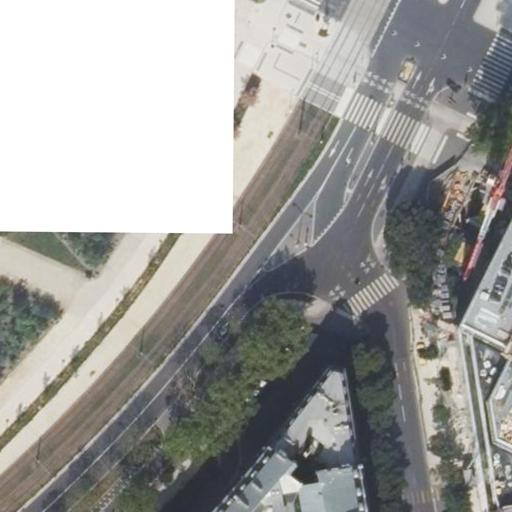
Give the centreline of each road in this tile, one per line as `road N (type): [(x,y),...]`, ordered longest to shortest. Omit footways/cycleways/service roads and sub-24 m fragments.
road 1 (tertiary): [(335,254),(395,332),(422,511)]
road 2 (tertiary): [(346,140),(181,365)]
road 3 (tertiary): [(335,254),(444,40)]
road 4 (tertiary): [(181,365),(42,511)]
road 5 (tertiary): [(181,365),(259,289),(335,254)]
road 6 (tertiary): [(406,21),(346,140)]
